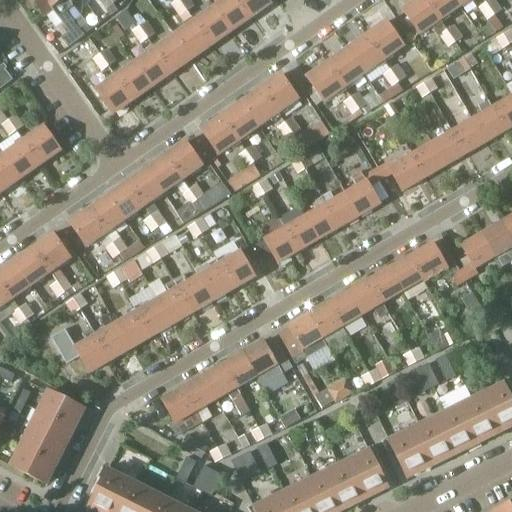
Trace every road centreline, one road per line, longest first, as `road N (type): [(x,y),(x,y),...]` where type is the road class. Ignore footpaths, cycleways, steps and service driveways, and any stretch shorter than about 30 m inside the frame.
road 1 (residential): [(59,511),(119,401),(511,170)]
road 2 (residential): [(113,165),(281,52),(316,0)]
road 3 (residential): [(113,165),(0,0)]
road 4 (residential): [(0,246),(113,165)]
